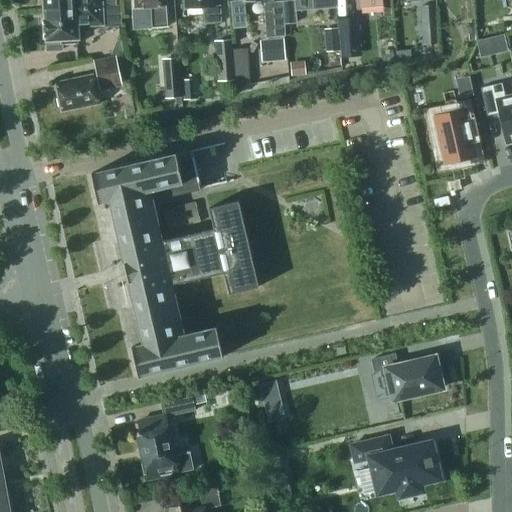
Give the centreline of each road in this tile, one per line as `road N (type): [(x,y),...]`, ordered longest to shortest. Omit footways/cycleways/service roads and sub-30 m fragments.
road 1 (unknown): [(26,183),(339,103),(368,111),(384,138),(413,284)]
road 2 (residential): [(497,467),(495,369),(468,221),(478,191),(511,180)]
road 3 (residential): [(50,292),(0,63)]
road 4 (residential): [(96,511),(50,292)]
road 5 (residential): [(25,298),(72,511)]
road 6 (residential): [(0,178),(25,298)]
